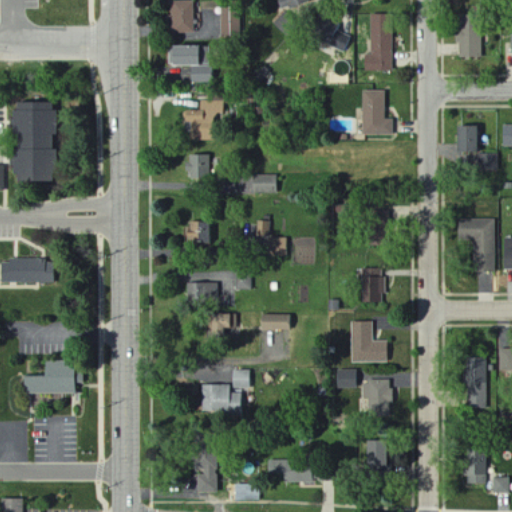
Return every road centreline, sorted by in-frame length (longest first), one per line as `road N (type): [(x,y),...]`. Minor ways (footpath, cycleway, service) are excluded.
road 1 (residential): [(429,511),(430,0)]
road 2 (tertiary): [(123,45),(127,511)]
road 3 (residential): [(127,471),(0,471)]
